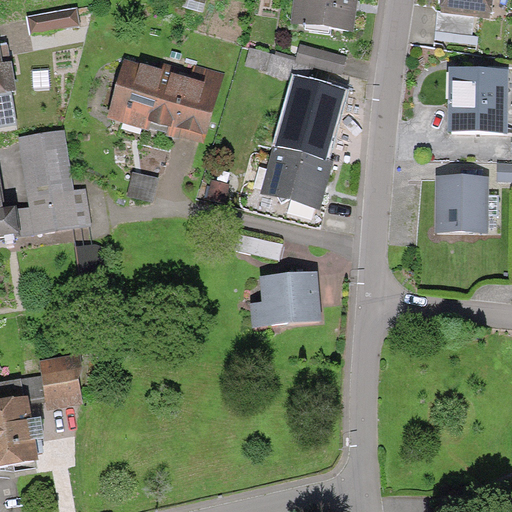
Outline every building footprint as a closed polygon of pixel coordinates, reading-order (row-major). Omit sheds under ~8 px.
[(295,0),(292,23),(356,31),(360,0),(295,0)] [(442,0),(442,12),(493,15),(494,0),(442,0)] [(27,17),(31,36),(82,28),(79,8),(27,17)] [(348,56),(301,43),(295,63),(317,68),(343,76),(348,56)] [(295,63),(252,53),(248,72),(296,83),(313,87),(317,68),(295,63)] [(192,80),(125,63),(109,125),(203,149),(222,73),(196,66),(192,80)] [(507,71),(449,72),(450,136),(508,136),(507,71)] [(313,87),(296,83),(279,146),(325,159),(342,95),(313,87)] [(7,95),(0,96),(0,129),(20,127),(15,94),(7,95)] [(65,137),(19,144),(33,241),(91,233),(85,195),(74,196),(65,137)] [(325,159),(279,146),(266,196),(321,211),(334,161),(325,159)] [(511,163),(501,163),(501,182),(511,181),(511,163)] [(135,175),(130,199),(153,204),(158,180),(135,175)] [(492,181),(437,179),(435,234),(491,235),(492,181)] [(284,245),(240,235),(236,253),(280,263),(284,245)] [(101,245),(78,247),(81,274),(104,272),(101,245)] [(317,274),(261,280),(264,308),(251,309),(254,332),(322,325),(317,274)] [(43,379),(46,401),(47,407),(83,402),(76,355),(40,361),(43,379)] [(0,407),(29,403),(46,401),(43,379),(0,385),(0,407)] [(0,470),(38,465),(29,403),(0,407),(0,470)]
